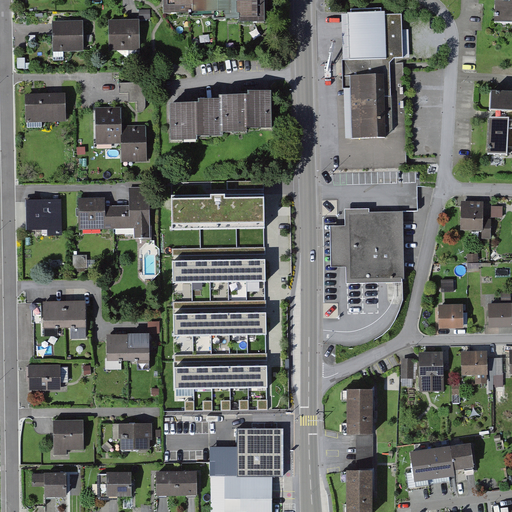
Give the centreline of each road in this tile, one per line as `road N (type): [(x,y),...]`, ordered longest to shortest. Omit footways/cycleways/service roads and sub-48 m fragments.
road 1 (residential): [(13,511),(4,0)]
road 2 (primary): [(307,378),(304,0)]
road 3 (residential): [(429,0),(451,34),(441,189)]
road 4 (residential): [(441,189),(406,337)]
road 5 (primary): [(312,511),(307,378)]
